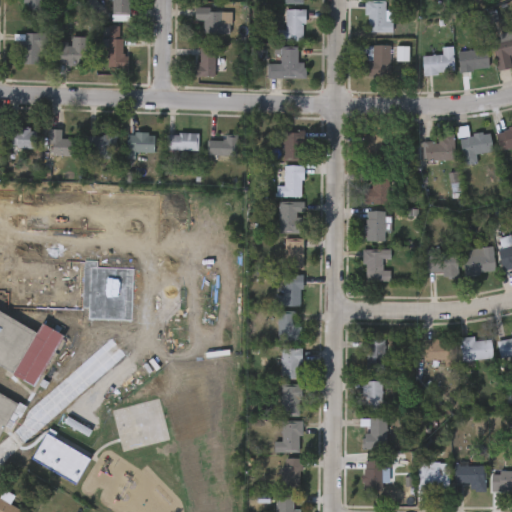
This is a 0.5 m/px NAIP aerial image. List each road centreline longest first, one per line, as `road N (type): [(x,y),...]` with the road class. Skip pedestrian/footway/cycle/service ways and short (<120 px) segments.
road 1 (residential): [(0,94),(414,109),(511,97)]
road 2 (residential): [(337,0),(329,511)]
road 3 (residential): [(331,314),(464,312),(511,300)]
